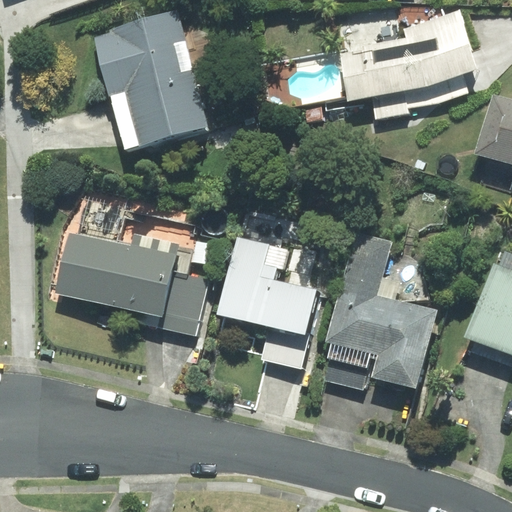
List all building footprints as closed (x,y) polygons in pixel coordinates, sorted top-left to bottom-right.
[(491,70),(471,4),(342,46),(359,100),(375,95),(383,124),(478,95),(472,76),(491,70)] [(185,10),(101,35),(136,152),(221,127),(185,10)] [(487,156),(511,161),(511,95),(502,93),(487,156)] [(312,370),(319,333),(329,288),(308,284),(321,220),(252,206),(229,314),(221,351),(312,370)] [(65,295),(169,316),(166,332),(203,339),(215,277),(196,273),(200,255),(188,253),(77,231),(65,295)] [(399,242),(361,233),(328,377),(371,390),(379,355),(394,358),(389,378),(432,388),(451,310),(405,299),(410,280),(391,276),(399,242)] [(511,262),(500,259),(475,339),(511,350),(511,262)]
